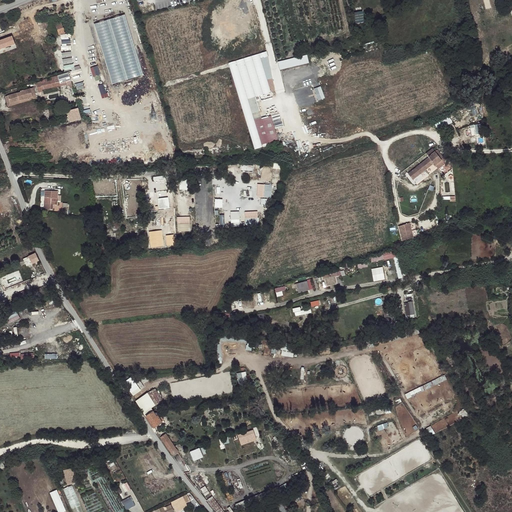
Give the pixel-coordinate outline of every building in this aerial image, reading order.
[(355,12),(355,23),(363,22),(363,11),(355,12)] [(112,84),(127,79),(111,19),(95,23),(112,84)] [(64,33),(61,22),(55,24),(59,35),(64,33)] [(70,34),(62,34),(62,44),(70,44),(70,34)] [(0,49),(16,44),(13,35),(0,39),(0,49)] [(72,51),(62,52),(63,63),(73,62),(72,51)] [(229,64),(254,149),(262,147),(248,99),(271,92),(268,80),(273,79),(265,53),(229,64)] [(280,70),(310,62),(308,54),(278,61),(280,70)] [(91,67),(94,76),(101,74),(98,65),(91,67)] [(66,85),(67,86),(71,85),(66,72),(49,78),(49,80),(46,81),(45,79),(41,80),(40,81),(38,82),(41,90),(41,92),(66,85)] [(98,85),(102,94),(107,92),(103,83),(98,85)] [(10,104),(8,96),(5,97),(8,108),(36,99),(33,87),(29,89),(32,97),(29,98),(10,104)] [(29,88),(26,89),(21,91),(21,92),(8,96),(10,104),(29,98),(32,97),(29,89),(29,88)] [(68,112),(71,122),(82,119),(78,109),(68,112)] [(436,124),(439,129),(452,121),(449,116),(436,124)] [(436,156),(438,154),(434,150),(427,156),(428,156),(414,168),(417,172),(418,173),(423,169),(422,168),(425,166),(426,166),(432,161),(431,160),(436,156)] [(440,160),(439,155),(438,154),(436,156),(431,160),(432,161),(435,164),(440,160)] [(430,174),(437,168),(434,164),(414,180),(417,184),(430,173),(430,174)] [(258,184),(258,196),(273,196),(273,184),(258,184)] [(57,208),(58,197),(58,190),(44,190),(44,208),(57,208)] [(159,198),(159,209),(170,208),(169,197),(159,198)] [(259,211),(246,211),(246,225),(259,224),(259,211)] [(191,231),(191,216),(178,216),(178,231),(191,231)] [(404,225),(399,227),(402,241),(408,239),(404,225)] [(370,257),(371,262),(395,257),(399,278),(403,277),(398,249),(384,251),(384,254),(370,257)] [(36,253),(29,256),(32,263),(39,260),(36,253)] [(384,267),(373,267),(374,280),(385,280),(384,267)] [(336,276),(345,275),(344,270),(324,273),(326,285),(337,283),(336,276)] [(296,282),(298,291),(314,289),(312,279),(296,282)] [(283,290),(286,289),(286,285),(275,287),(277,296),(284,295),(283,290)] [(405,301),(406,314),(415,313),(414,301),(405,301)] [(295,312),(295,316),(311,313),(310,309),(300,311),(300,307),(297,308),(297,309),(293,310),(294,312),(295,312)] [(5,316),(8,324),(21,318),(17,310),(5,316)] [(384,315),(385,323),(397,321),(396,313),(384,315)] [(248,342),(247,349),(293,357),(295,345),(249,337),(249,336),(221,333),(213,334),(216,364),(222,363),(220,340),(221,340),(248,342)] [(247,371),(237,372),(239,383),(248,382),(247,371)] [(127,375),(126,376),(121,379),(133,396),(140,390),(144,387),(137,377),(133,379),(131,377),(130,378),(127,375)] [(445,375),(405,393),(407,397),(447,379),(445,375)] [(146,394),(135,401),(143,412),(152,410),(151,408),(155,405),(163,402),(155,390),(146,394)] [(153,412),(152,410),(143,412),(146,416),(153,427),(162,422),(158,416),(160,414),(158,411),(156,413),(158,415),(157,416),(153,411),(153,412)] [(241,444),(257,440),(254,429),(238,433),(241,444)] [(166,434),(161,438),(173,455),(178,453),(166,434)] [(222,445),(230,442),(228,436),(220,439),(222,445)] [(190,451),(194,460),(204,456),(200,447),(190,451)] [(67,484),(75,482),(72,467),(64,469),(67,484)] [(64,488),(68,499),(78,495),(74,484),(64,488)] [(58,489),(50,492),(58,511),(62,511),(67,510),(58,489)] [(235,504),(238,511),(263,502),(259,494),(235,504)] [(131,496),(122,501),(127,509),(136,504),(131,496)] [(182,496),(175,500),(179,507),(186,504),(182,496)] [(215,511),(224,511),(212,496),(206,500),(209,503),(210,505),(215,510),(215,511)] [(175,511),(173,503),(150,511),(175,511)]
